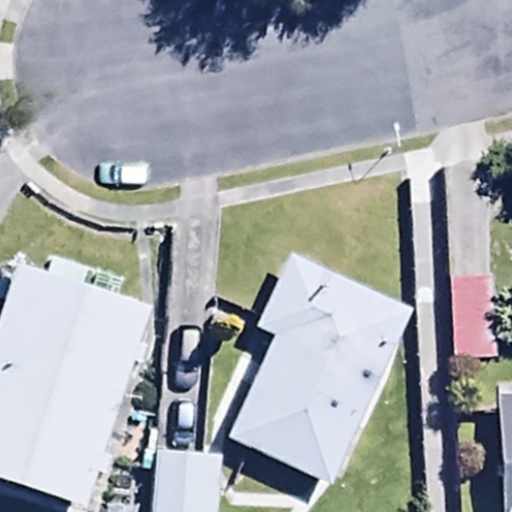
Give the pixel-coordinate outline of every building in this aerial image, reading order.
[(312,449),(395,281),(280,225),(244,297),(262,306),(215,402),(312,449)] [(150,285),(12,235),(0,267),(0,450),(80,480),(150,285)] [(485,238),(439,238),(440,324),(486,324),(485,238)] [(511,511),(511,399),(489,401),(494,511),(511,511)] [(211,511),(215,459),(152,454),(148,511),(211,511)]
